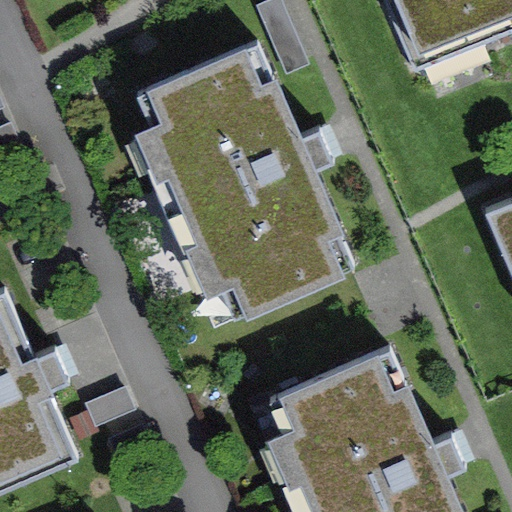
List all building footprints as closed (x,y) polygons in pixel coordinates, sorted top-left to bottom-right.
[(511,0),(385,0),(422,71),(511,36),(511,0)] [(257,38),(138,89),(234,312),(354,261),(313,166),(333,157),(326,141),(319,124),(298,133),(257,38)] [(511,204),(484,215),(511,275),(511,204)] [(5,285),(0,287),(0,485),(77,453),(48,386),(69,377),(60,356),(54,343),(34,352),(5,285)] [(389,344),(270,396),(319,511),(462,511),(445,472),(465,463),(458,445),(451,429),(430,438),(389,344)]
